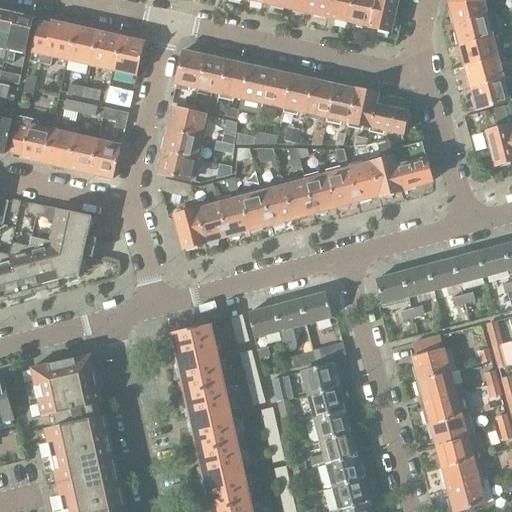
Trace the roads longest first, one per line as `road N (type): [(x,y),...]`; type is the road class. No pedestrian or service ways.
road 1 (residential): [(344,258),(413,511)]
road 2 (residential): [(422,63),(394,70),(169,21)]
road 3 (residential): [(154,511),(110,319)]
road 4 (residential): [(156,306),(344,258)]
road 5 (residential): [(129,204),(169,21)]
road 6 (residential): [(469,223),(422,63)]
road 7 (residential): [(129,204),(0,176)]
road 8 (residential): [(344,258),(469,223)]
